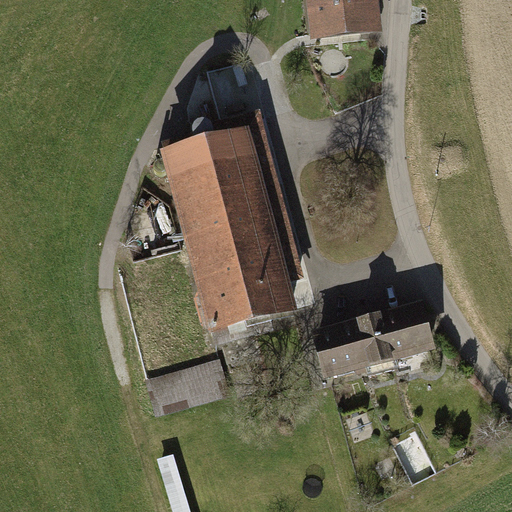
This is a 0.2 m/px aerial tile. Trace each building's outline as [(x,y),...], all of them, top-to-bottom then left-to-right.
[(301,0),(302,6),(306,6),(310,50),(381,43),(376,0),(301,0)] [(295,328),(245,143),(157,167),(206,352),(295,328)] [(420,312),(307,345),(321,392),(434,359),(420,312)] [(220,363),(146,385),(157,422),(231,400),(220,363)] [(175,511),(192,511),(175,455),(159,460),(175,511)]
